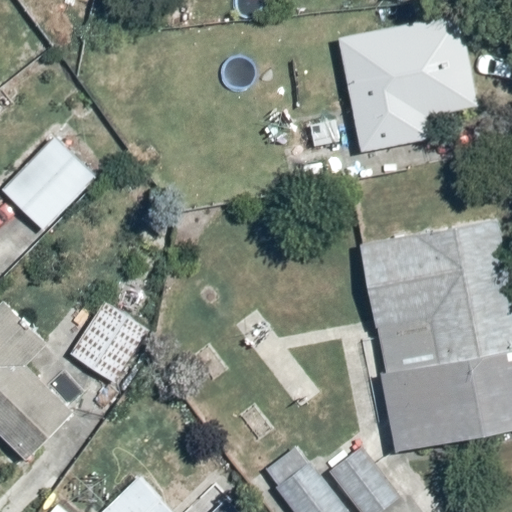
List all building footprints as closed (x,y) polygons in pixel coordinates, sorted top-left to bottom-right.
[(16,0),(0,0),(0,15),(8,29),(27,18),(16,0)] [(341,36),(362,151),(429,140),(425,114),(479,105),(462,13),(341,36)] [(61,125),(0,187),(44,230),(104,168),(61,125)] [(363,242),(397,448),(511,427),(511,288),(498,218),(363,242)] [(155,326),(112,295),(71,354),(114,384),(155,326)] [(50,343),(4,299),(0,303),(0,431),(30,460),(77,413),(29,365),(50,343)] [(359,442),(327,467),(362,511),(369,511),(397,490),(359,442)] [(356,511),(302,444),(265,473),(296,511),(356,511)] [(181,511),(142,473),(103,511),(181,511)] [(242,511),(229,497),(213,511),(242,511)]
